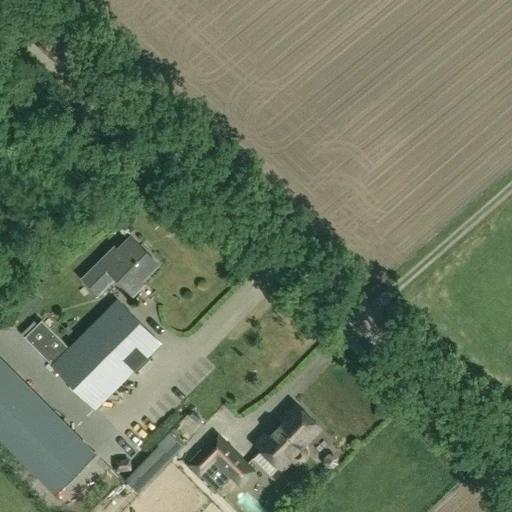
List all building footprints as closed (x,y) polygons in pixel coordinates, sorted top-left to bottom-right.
[(86,278),(100,293),(117,278),(130,291),(140,281),(143,284),(160,267),(133,239),(120,252),(117,249),(86,278)] [(31,309),(20,298),(8,309),(19,320),(31,309)] [(71,349),(54,366),(97,409),(162,344),(119,301),(71,349)] [(54,366),(71,349),(43,321),(27,338),(54,366)] [(96,453),(15,373),(0,388),(0,437),(57,493),(96,453)] [(322,428),(299,405),(275,428),(274,427),(257,443),(282,468),(294,456),(302,463),(310,456),(302,448),(322,428)] [(159,445),(126,481),(140,494),(184,447),(169,432),(158,444),(159,445)] [(240,484),(254,469),(220,437),(192,467),(217,491),(232,476),(240,484)] [(325,464),(329,468),(335,468),(339,464),(339,458),(335,454),(329,454),(325,458),(325,464)]
